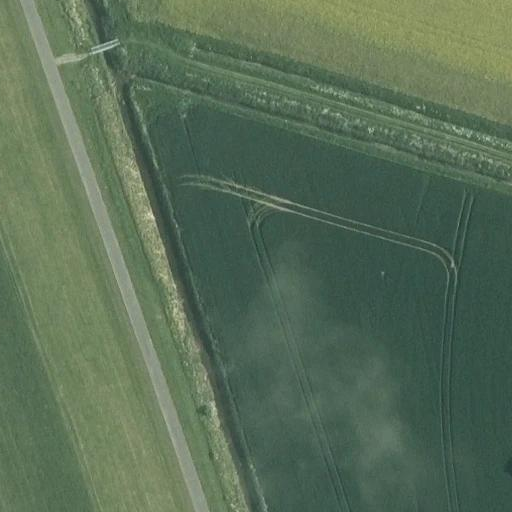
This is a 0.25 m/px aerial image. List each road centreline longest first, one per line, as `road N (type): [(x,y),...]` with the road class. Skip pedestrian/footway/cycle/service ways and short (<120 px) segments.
road 1 (track): [(204,511),(29,0)]
road 2 (track): [(511,163),(121,41),(51,62)]
